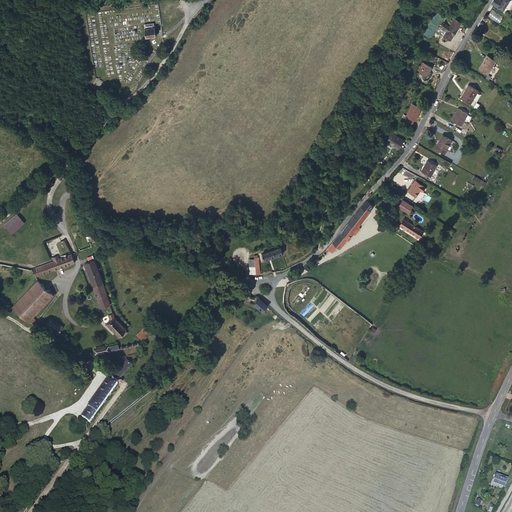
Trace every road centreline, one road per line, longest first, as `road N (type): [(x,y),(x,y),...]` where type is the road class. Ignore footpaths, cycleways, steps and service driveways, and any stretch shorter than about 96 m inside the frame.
road 1 (unclassified): [(191,8),(152,77),(61,174),(48,213),(60,218),(70,194),(106,229),(256,289)]
road 2 (unclassified): [(490,0),(409,147),(320,251),(256,289)]
road 3 (unclassified): [(256,289),(367,380),(491,414)]
road 4 (track): [(103,125),(0,222)]
